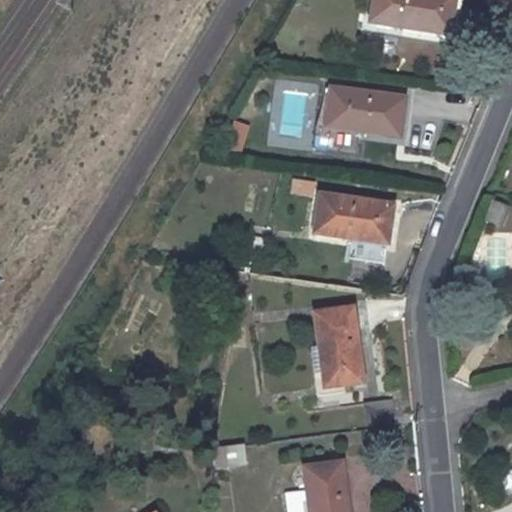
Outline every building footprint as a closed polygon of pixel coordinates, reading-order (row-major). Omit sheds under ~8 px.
[(373,0),(370,23),(449,35),(454,0),(373,0)] [(404,99),(330,89),(326,126),(399,136),(404,99)] [(222,146),(239,151),(247,124),(230,120),(222,146)] [(311,197),(313,181),(289,177),(286,193),(311,197)] [(393,205),(319,196),(314,233),(388,242),(393,205)] [(491,201),(484,220),(499,225),(506,206),(491,201)] [(255,236),(249,262),(252,263),(250,271),(260,273),(269,239),(255,236)] [(314,313),(324,387),(361,382),(351,308),(314,313)] [(367,429),(396,424),(392,397),(363,402),(367,429)] [(228,466),(227,448),(212,450),(216,467),(228,466)] [(348,511),(342,464),(304,468),(309,511),(348,511)]
